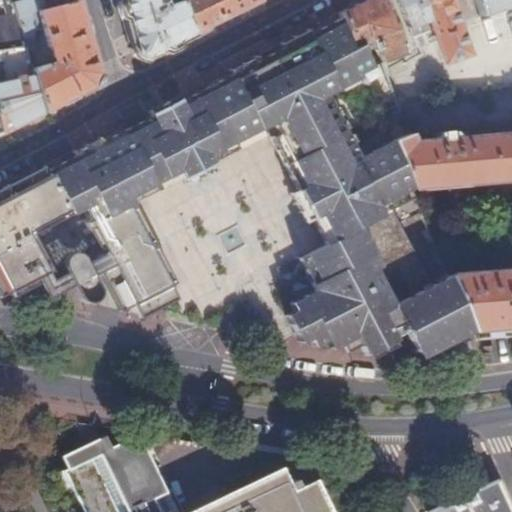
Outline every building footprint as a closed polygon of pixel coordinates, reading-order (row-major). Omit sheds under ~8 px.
[(3,0),(8,15),(0,17),(0,67),(32,62),(29,51),(19,15),(15,1),(14,0),(3,0)] [(36,0),(16,0),(15,1),(19,15),(20,15),(39,9),(36,0)] [(57,58),(54,61),(33,67),(35,73),(42,113),(72,97),(93,87),(99,73),(78,0),(69,0),(39,9),(20,15),(19,15),(29,51),(38,48),(34,32),(40,30),(46,32),(49,45),(51,45),(53,55),(57,58)] [(119,0),(134,50),(148,57),(184,38),(195,33),(185,14),(180,0),(119,0)] [(180,0),(185,14),(195,33),(261,0),(180,0)] [(383,0),(361,0),(340,12),(343,22),(352,47),(362,42),(363,44),(371,40),(375,50),(376,49),(381,62),(401,53),(397,36),(383,0)] [(511,0),(398,0),(415,45),(436,38),(445,63),(472,54),(454,0),(475,0),(480,16),(511,5),(511,68),(502,71),(505,87),(511,85),(511,0)] [(334,14),(204,84),(208,92),(340,23),(334,14)] [(232,139),(274,118),(339,246),(312,259),(325,285),(317,289),(291,303),(295,310),(287,315),(301,343),(310,338),(314,346),(326,340),(330,350),(344,343),(349,353),(362,346),(365,352),(372,349),(376,358),(392,349),(388,341),(394,338),(391,332),(403,326),(417,353),(430,346),(432,352),(470,332),(447,276),(411,189),(391,141),(406,135),(396,108),(381,62),(372,66),(363,44),(362,42),(352,47),(343,22),(340,23),(208,92),(232,139)] [(407,53),(381,62),(396,108),(422,97),(413,67),(411,68),(407,53)] [(0,107),(1,109),(0,109),(0,120),(3,132),(42,113),(35,73),(2,79),(2,80),(0,81),(0,107)] [(406,135),(391,141),(411,189),(511,180),(511,85),(505,87),(396,108),(406,135)] [(197,97),(185,103),(210,151),(223,145),(232,139),(208,92),(197,97)] [(185,103),(181,95),(151,110),(155,119),(185,103)] [(155,119),(180,167),(194,171),(206,165),(210,151),(185,103),(155,119)] [(237,148),(269,132),(299,188),(292,192),(307,222),(314,218),(327,243),(300,257),(317,289),(325,285),(312,259),(339,246),(274,118),(232,139),(237,148)] [(141,126),(131,131),(156,179),(167,174),(180,167),(155,119),(141,126)] [(131,131),(127,123),(48,163),(50,168),(63,161),(65,165),(131,131)] [(0,276),(9,293),(12,291),(14,295),(23,289),(41,280),(49,297),(74,284),(82,298),(84,300),(87,301),(91,301),(94,300),(97,299),(100,295),(101,292),(101,289),(101,286),(94,274),(110,265),(130,305),(135,302),(137,306),(169,290),(174,287),(172,283),(176,281),(136,204),(135,204),(134,202),(135,202),(131,193),(156,179),(131,131),(65,165),(63,161),(50,168),(0,193),(0,276)] [(206,165),(194,171),(180,167),(189,182),(218,168),(210,151),(206,165)] [(161,188),(156,179),(131,193),(135,202),(161,188)] [(511,270),(447,276),(470,332),(474,340),(511,336),(511,270)] [(306,511),(308,507),(265,492),(260,505),(252,503),(250,508),(246,509),(243,503),(224,511),(176,511),(140,434),(111,447),(106,435),(61,456),(67,469),(60,472),(78,511),(306,511)] [(291,489),(298,486),(294,478),(288,482),(291,489)] [(511,511),(497,480),(461,497),(469,511),(511,511)] [(469,511),(461,497),(428,511),(469,511)]
